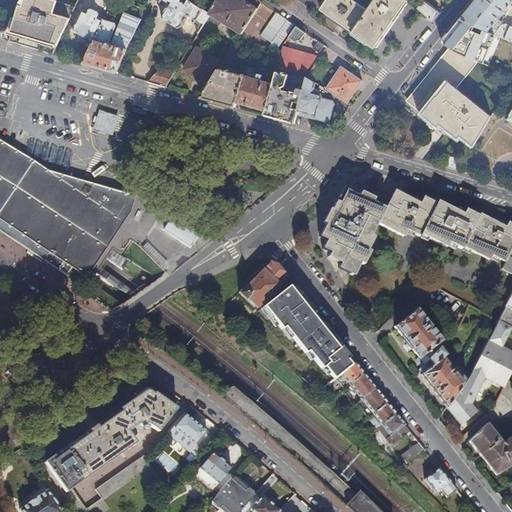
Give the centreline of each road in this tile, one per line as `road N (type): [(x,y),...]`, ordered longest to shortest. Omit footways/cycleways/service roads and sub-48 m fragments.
road 1 (tertiary): [(259,219),(488,502)]
road 2 (residential): [(330,511),(237,429),(105,330)]
road 3 (residential): [(127,94),(336,148)]
road 4 (tertiary): [(259,219),(105,330)]
road 5 (residential): [(336,148),(511,199)]
road 6 (residential): [(274,0),(392,83)]
road 7 (tertiary): [(105,330),(0,401)]
road 8 (residential): [(0,263),(105,330)]
